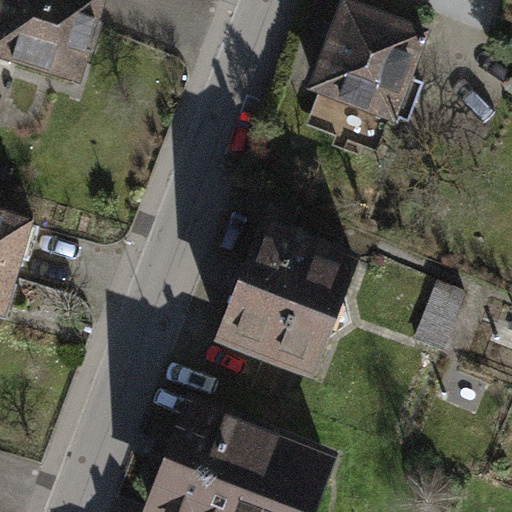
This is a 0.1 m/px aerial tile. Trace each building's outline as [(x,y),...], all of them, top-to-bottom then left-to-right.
[(2,0),(0,9),(0,52),(40,65),(39,69),(77,81),(102,0),(2,0)] [(422,32),(347,3),(316,84),(409,119),(423,81),(406,75),(422,32)] [(37,225),(0,213),(0,304),(16,254),(27,257),(37,225)] [(355,255),(264,221),(248,264),(241,261),(229,291),(237,294),(221,335),(312,369),(325,334),(329,336),(352,320),(346,292),(341,291),(355,255)] [(155,509),(163,511),(303,511),(325,455),(195,405),(155,509)]
